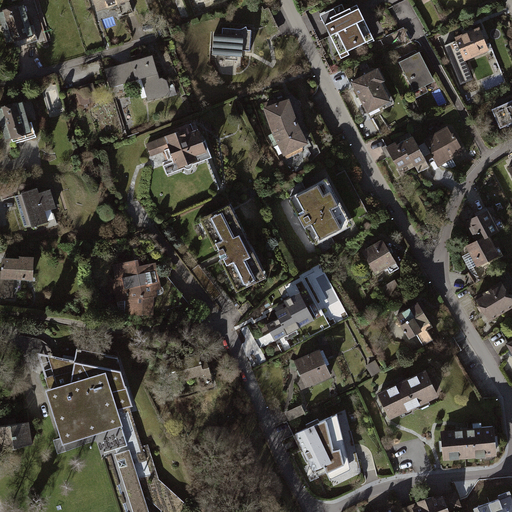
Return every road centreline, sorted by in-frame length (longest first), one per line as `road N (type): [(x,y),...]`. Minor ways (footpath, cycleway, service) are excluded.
road 1 (residential): [(435,271),(286,0)]
road 2 (residential): [(317,511),(298,488),(223,324)]
road 3 (residential): [(323,511),(381,486),(502,471)]
road 4 (residential): [(435,271),(473,172),(511,149)]
road 5 (residential): [(508,399),(435,271)]
